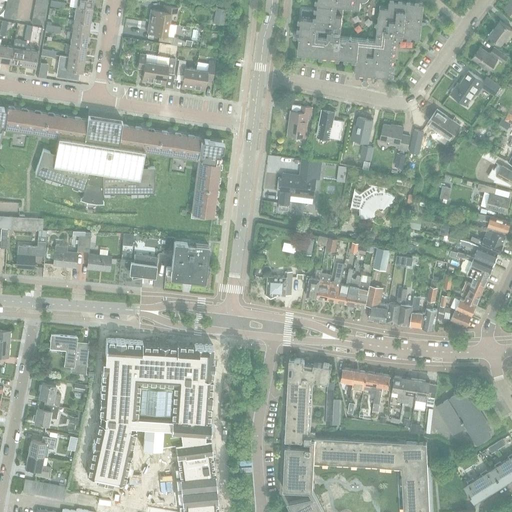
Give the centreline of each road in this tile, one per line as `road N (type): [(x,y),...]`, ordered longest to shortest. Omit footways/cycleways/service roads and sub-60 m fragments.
road 1 (residential): [(259,72),(398,102),(410,98),(482,0)]
road 2 (residential): [(34,302),(0,503)]
road 3 (secondary): [(231,310),(253,124)]
road 4 (residential): [(229,511),(220,411),(236,331)]
road 5 (tertiary): [(261,503),(259,433),(272,336)]
road 6 (residential): [(253,124),(97,99)]
road 7 (secondary): [(340,338),(402,349),(491,350)]
